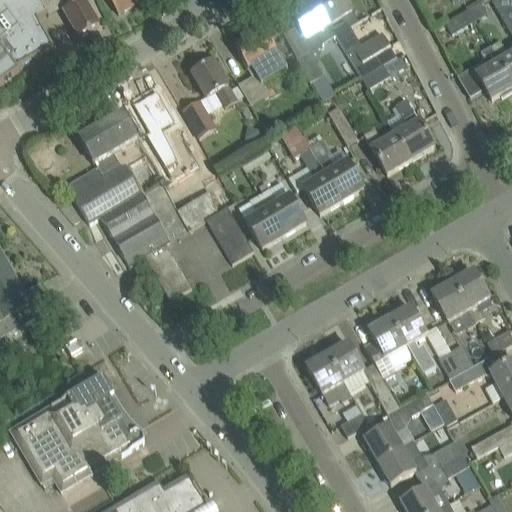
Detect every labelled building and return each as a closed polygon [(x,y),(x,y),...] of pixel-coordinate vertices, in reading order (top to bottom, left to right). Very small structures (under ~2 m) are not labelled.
[(0,0),(0,88),(18,75),(16,72),(53,52),(37,23),(47,17),(38,0),(0,0)] [(61,10),(63,14),(78,40),(100,28),(83,0),(38,0),(48,17),(61,10)] [(108,0),(119,17),(143,3),(141,0),(108,0)] [(343,0),(320,0),(316,3),(330,26),(342,19),(350,32),(359,26),(352,16),(353,15),(343,0)] [(511,13),(504,0),(500,0),(492,5),(511,38),(511,13)] [(297,26),(313,53),(323,48),(336,40),(329,27),(330,26),(316,3),(292,18),(297,26)] [(481,7),(481,8),(480,7),(469,13),(476,25),(487,18),(481,7)] [(469,13),(463,17),(446,27),(452,38),(476,25),(469,13)] [(239,88),(251,110),(269,100),(262,88),(287,73),(277,55),(265,34),(236,51),(248,72),(251,70),(256,78),(239,88)] [(383,67),(377,59),(390,51),(383,38),(348,58),(361,80),(383,67)] [(500,45),(490,51),(511,87),(511,58),(509,60),(500,45)] [(511,94),(511,92),(511,91),(511,87),(490,51),(480,56),(485,65),(458,81),(470,101),(485,93),(491,104),(501,99),(502,101),(511,94)] [(317,68),(309,54),(297,61),(312,86),(324,79),(317,68)] [(224,111),(236,104),(227,89),(228,88),(213,64),(192,76),(206,100),(214,96),(222,109),(223,109),(224,111)] [(361,80),(369,94),(391,81),(383,67),(361,80)] [(333,98),(327,87),(316,93),(323,104),(333,98)] [(137,108),(134,110),(150,138),(146,140),(165,173),(178,166),(162,134),(175,127),(157,97),(146,103),(144,101),(136,106),(137,108)] [(389,126),(396,139),(411,164),(435,150),(420,125),(419,125),(406,103),(396,109),(402,119),(389,126)] [(183,114),(200,142),(217,132),(201,104),(183,114)] [(340,111),(328,117),(347,150),(359,143),(340,111)] [(80,141),(104,183),(122,173),(114,157),(138,143),(122,117),(80,141)] [(300,158),(310,153),(297,130),(281,139),(294,162),(300,158)] [(248,131),(245,143),(257,146),(260,134),(248,131)] [(411,164),(396,139),(384,146),(376,132),(365,138),(373,152),(372,153),(387,179),(411,164)] [(303,190),(320,219),(342,206),(337,197),(318,165),(317,166),(310,153),(300,158),(315,183),(303,190)] [(327,160),(318,165),(337,197),(342,206),(364,192),(348,166),(336,174),(327,160)] [(73,201),(89,228),(101,221),(142,198),(126,171),(122,173),(104,183),(73,201)] [(270,193),(260,199),(279,231),(284,240),(306,227),(290,200),(279,207),(271,193),(270,193)] [(142,198),(101,221),(129,269),(145,260),(155,254),(166,247),(206,223),(219,216),(213,205),(210,195),(177,213),(175,211),(155,222),(142,198)] [(284,240),(279,231),(260,199),(250,205),(258,219),(246,226),(262,253),(284,240)] [(219,216),(206,223),(213,235),(234,222),(227,211),(219,216)] [(219,246),(241,233),(234,222),(213,235),(219,246)] [(222,251),(226,257),(247,244),(241,233),(219,246),(222,251)] [(254,255),(247,244),(226,257),(232,268),(254,255)] [(151,271),(172,259),(166,247),(155,254),(145,260),(151,271)] [(0,326),(4,324),(19,316),(26,328),(51,313),(37,290),(41,288),(40,287),(25,296),(0,253),(0,326)] [(179,270),(172,259),(151,271),(157,282),(179,270)] [(182,275),(179,270),(157,282),(164,293),(185,281),(182,275)] [(458,295),(476,326),(485,321),(478,309),(490,302),(474,274),(453,286),(458,295)] [(192,292),(185,281),(164,293),(170,304),(192,292)] [(467,331),(476,326),(458,295),(453,286),(432,298),(448,326),(460,319),(467,331)] [(411,310),(390,322),(406,350),(407,350),(427,338),(411,310)] [(26,328),(19,316),(4,324),(11,336),(26,328)] [(406,350),(390,322),(369,334),(375,345),(365,351),(384,384),(396,377),(394,373),(413,361),(407,350),(406,350)] [(437,330),(426,335),(438,359),(449,354),(437,330)] [(511,341),(508,335),(491,345),(487,347),(493,358),(511,347),(511,341)] [(327,358),(350,397),(370,385),(348,346),(327,358)] [(485,392),(493,405),(511,394),(511,364),(507,368),(500,356),(511,348),(511,347),(493,358),(494,359),(475,370),(474,368),(462,375),(449,382),(456,394),(485,378),(486,379),(491,377),(496,386),(485,392)] [(463,348),(451,355),(462,375),(474,368),(463,348)] [(438,362),(449,382),(462,375),(451,355),(438,362)] [(306,370),(323,399),(328,408),(340,401),(343,406),(351,401),(349,397),(350,397),(327,358),(306,370)] [(141,435),(139,434),(136,434),(131,437),(110,401),(114,398),(103,379),(10,435),(41,489),(53,482),(61,496),(143,446),(144,444),(144,443),(144,440),(143,438),(143,437),(141,435)] [(376,397),(387,417),(399,410),(388,390),(376,397)] [(504,401),(511,415),(511,394),(493,405),(493,406),(504,401)] [(364,442),(377,465),(413,444),(406,431),(410,421),(433,408),(426,396),(400,411),(399,410),(387,417),(393,426),(390,428),(390,427),(364,442)] [(458,424),(452,413),(441,420),(447,430),(458,424)] [(362,417),(358,419),(341,429),(348,441),(369,429),(362,417)] [(511,428),(472,450),(477,461),(511,441),(511,428)] [(511,441),(477,461),(478,462),(498,451),(504,461),(511,456),(511,441)] [(427,468),(424,463),(413,444),(377,465),(391,489),(417,474),(427,468)] [(455,445),(434,457),(441,469),(462,457),(455,445)] [(448,482),(469,470),(462,457),(441,469),(448,482)] [(159,484),(112,511),(207,511),(188,478),(163,492),(159,484)] [(439,511),(449,506),(438,487),(436,484),(425,490),(400,505),(404,511),(439,511)]
